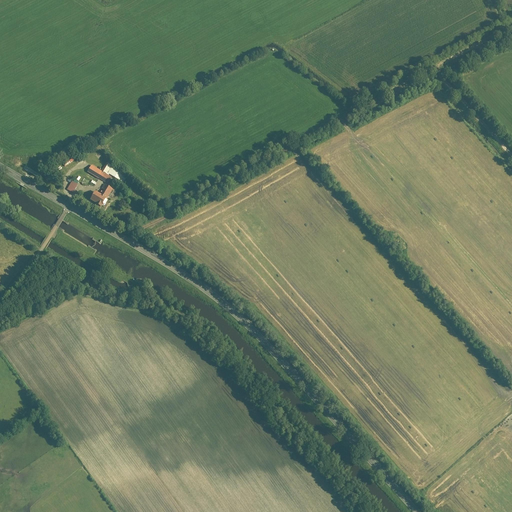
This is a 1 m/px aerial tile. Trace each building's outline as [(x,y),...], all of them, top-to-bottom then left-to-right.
[(73,155),(75,159),(83,155),(81,151),(73,155)] [(73,158),(62,164),(63,167),(74,161),(73,158)] [(89,168),(86,174),(106,186),(110,180),(89,168)] [(110,168),(106,175),(122,185),(126,178),(110,168)] [(70,183),(66,190),(72,194),(76,187),(70,183)] [(110,189),(103,185),(99,194),(94,192),(89,201),(100,207),(110,189)]
